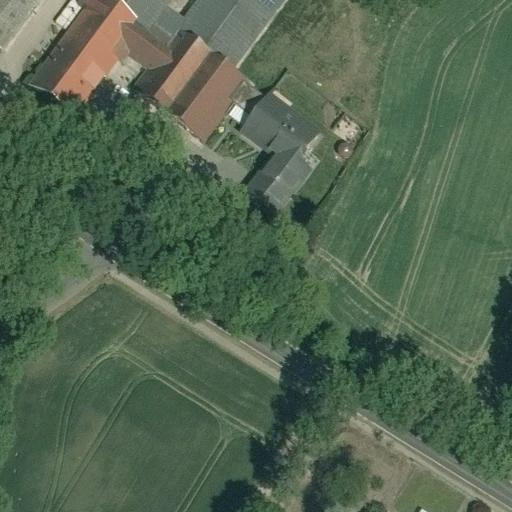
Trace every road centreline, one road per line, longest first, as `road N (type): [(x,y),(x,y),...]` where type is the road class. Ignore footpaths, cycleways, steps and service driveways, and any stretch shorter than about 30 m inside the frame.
road 1 (tertiary): [(106,246),(511,499)]
road 2 (residential): [(0,331),(86,272),(106,246)]
road 3 (tertiary): [(0,171),(106,246)]
